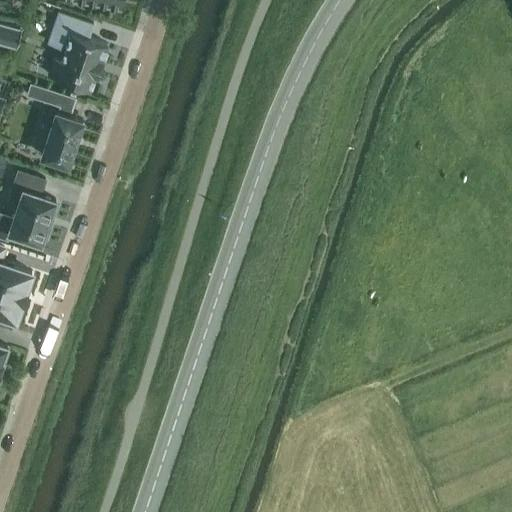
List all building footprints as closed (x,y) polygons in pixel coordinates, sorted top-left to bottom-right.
[(58,10),(48,41),(66,47),(61,59),(54,56),(48,73),(71,81),(69,86),(85,91),(87,86),(90,87),(95,72),(99,74),(104,58),(103,58),(108,43),(89,36),(94,22),(58,10)] [(0,40),(17,45),(22,29),(0,22),(0,40)] [(58,103),(41,155),(68,163),(83,119),(70,114),(76,96),(30,81),(26,93),(58,103)] [(0,210),(0,235),(8,238),(10,230),(41,241),(56,198),(40,193),(45,177),(18,168),(11,189),(21,193),(14,215),(0,210)] [(0,184),(6,187),(11,175),(0,171),(0,184)] [(31,270),(20,266),(0,259),(0,256),(4,245),(0,244),(0,312),(15,317),(31,270)] [(10,332),(6,347),(28,353),(32,337),(10,332)]
